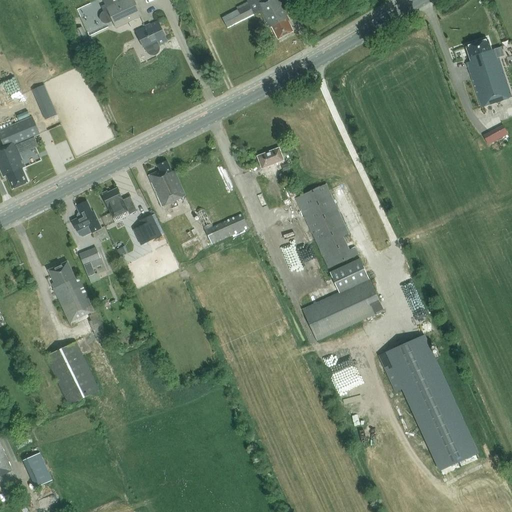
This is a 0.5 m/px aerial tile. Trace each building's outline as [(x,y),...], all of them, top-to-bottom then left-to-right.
[(132,0),(104,0),(103,1),(105,5),(101,7),(104,12),(102,13),(101,14),(100,15),(100,17),(100,18),(100,20),(101,21),(102,22),(103,23),(105,24),(106,24),(108,24),(113,21),(115,26),(139,15),(132,0)] [(272,27),(278,40),(293,32),(288,22),(289,20),(287,16),(288,15),(280,0),(251,0),(236,8),(238,10),(222,18),(228,29),(260,12),(269,28),(272,27)] [(146,52),(147,51),(149,54),(152,55),(156,54),(158,52),(159,49),(158,46),(167,42),(157,22),(136,32),(144,48),(144,47),(146,52)] [(90,44),(82,27),(74,31),(82,48),(90,44)] [(467,63),(478,96),(480,102),(481,108),(511,97),(496,49),(491,50),(488,40),(466,47),(471,62),(467,63)] [(47,67),(33,71),(36,80),(50,76),(47,67)] [(50,100),(41,104),(47,119),(57,115),(50,100)] [(40,134),(32,117),(0,130),(0,137),(4,147),(0,148),(0,169),(2,174),(3,177),(5,177),(7,176),(8,178),(13,189),(28,183),(22,169),(26,168),(16,145),(40,134)] [(486,144),(507,136),(503,127),(482,135),(486,144)] [(277,163),(284,160),(279,148),(257,157),(262,169),(264,168),(266,175),(280,170),(277,163)] [(185,197),(174,172),(172,172),(167,161),(158,165),(160,171),(148,176),(151,182),(161,207),(185,197)] [(296,199),(327,268),(358,255),(326,185),(296,199)] [(103,195),(102,196),(113,218),(128,211),(130,215),(137,211),(134,204),(127,207),(117,188),(108,193),(107,192),(103,194),(103,195)] [(92,233),(102,229),(93,211),(92,212),(87,201),(76,206),(79,214),(78,214),(77,216),(78,218),(72,221),(77,232),(88,226),(92,233)] [(242,214),(221,223),(214,207),(213,208),(213,209),(210,211),(209,208),(198,213),(212,245),(248,229),(242,214)] [(135,231),(141,244),(160,235),(151,216),(141,221),(143,226),(135,231)] [(79,254),(88,277),(95,274),(91,263),(101,258),(96,247),(79,254)] [(360,259),(330,272),(339,292),(302,309),(317,342),(384,311),(360,259)] [(75,278),(67,261),(48,270),(54,283),(52,285),(54,288),(53,289),(69,323),(94,311),(78,277),(75,278)] [(103,308),(110,305),(105,295),(98,299),(103,308)] [(53,333),(61,330),(51,305),(43,308),(53,333)] [(97,338),(105,334),(96,312),(88,315),(97,338)] [(423,336),(379,356),(395,393),(404,389),(441,471),(477,454),(423,336)] [(100,391),(76,342),(45,357),(69,406),(100,391)] [(0,475),(12,471),(0,444),(0,475)] [(53,480),(40,453),(23,461),(36,488),(53,480)]
